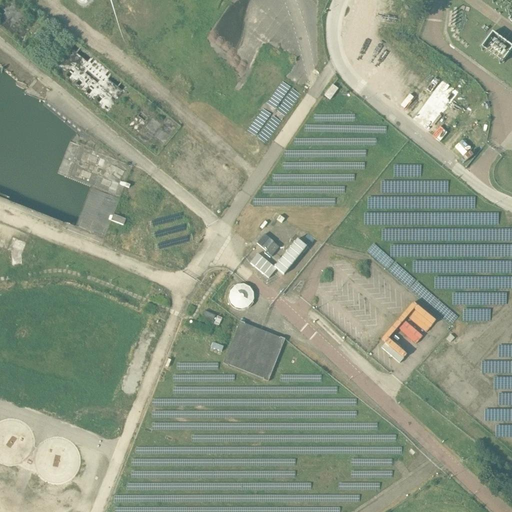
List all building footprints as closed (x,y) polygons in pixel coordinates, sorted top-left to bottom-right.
[(370,0),(369,3),(392,12),(394,5),(380,0),(370,0)] [(505,61),(511,50),(511,41),(494,30),(484,47),(505,61)] [(332,85),(324,96),(330,100),(338,89),(332,85)] [(461,112),(477,125),(486,114),(470,101),(461,112)] [(478,140),(485,132),(477,125),(470,133),(478,140)] [(126,219),(113,215),(111,220),(123,225),(126,219)] [(270,258),(279,247),(273,243),(273,242),(264,234),(257,244),(266,251),(264,253),(270,258)] [(274,267),(283,275),(310,243),(301,235),(274,267)] [(268,278),(276,269),(257,254),(250,263),(268,278)] [(234,287),(234,286),(232,287),(230,289),(229,291),(228,293),(227,296),(227,299),(228,301),(229,303),(230,305),(232,307),(234,308),(236,309),(238,310),(241,310),(244,310),(246,309),(248,308),(250,306),(252,305),(253,303),(252,302),(253,300),(254,298),(254,297),(254,296),(253,294),(253,293),(252,292),(252,290),(251,289),(250,288),(249,287),(248,287),(247,286),(246,285),(245,285),(243,284),(242,284),(241,284),(239,284),(238,284),(237,285),(234,287)] [(213,321),(215,316),(204,311),(202,316),(213,321)] [(231,343),(222,366),(227,368),(228,366),(262,380),(262,382),(268,384),(285,339),(280,337),(279,338),(245,325),(245,323),(240,321),(231,343)] [(211,348),(221,352),(223,347),(213,343),(211,348)] [(399,363),(403,359),(385,343),(381,348),(399,363)] [(124,392),(122,398),(133,402),(135,396),(124,392)] [(478,423),(471,432),(480,440),(488,432),(478,423)] [(491,435),(484,444),(493,452),(500,443),(491,435)] [(42,444),(52,448),(54,442),(44,439),(42,444)] [(277,455),(277,453),(401,451),(401,445),(136,449),(136,453),(141,456),(131,460),(132,478),(142,478),(142,480),(125,487),(144,486),(144,500),(159,500),(149,504),(151,509),(142,511),(242,511),(255,507),(255,508),(281,475),(284,474),(282,472),(284,471),(280,468),(289,464),(277,455)]
